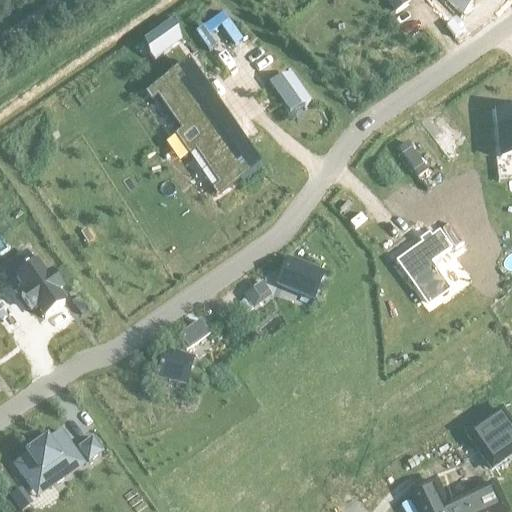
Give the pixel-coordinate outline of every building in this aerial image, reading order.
[(405,0),(388,0),(396,11),(407,3),(405,0)] [(447,0),(464,16),(479,0),(447,0)] [(175,21),(145,41),(151,58),(156,62),(172,51),(170,46),(181,38),(175,21)] [(187,66),(167,80),(168,81),(169,80),(172,83),(149,99),(151,103),(157,99),(181,133),(176,138),(176,139),(177,138),(190,155),(189,156),(189,157),(195,153),(219,188),(214,192),(216,196),(239,179),(242,182),(240,184),(241,185),(261,171),(233,131),(232,132),(232,133),(230,135),(211,107),(213,106),(214,106),(215,106),(187,66)] [(288,78),(271,84),(292,114),(308,108),(312,103),(301,87),(296,89),(288,78)] [(511,115),(497,117),(501,161),(511,159),(511,115)] [(429,242),(397,266),(398,267),(400,265),(428,304),(447,291),(448,294),(450,292),(431,266),(451,252),(440,235),(431,241),(429,239),(428,240),(429,242)] [(26,253),(9,265),(17,276),(15,277),(25,292),(19,296),(30,312),(36,308),(44,320),(64,306),(56,294),(62,290),(51,274),(45,278),(35,263),(34,264),(26,253)] [(287,261),(277,286),(314,301),(324,276),(287,261)] [(262,284),(252,291),(259,301),(269,294),(262,284)] [(197,325),(178,339),(187,352),(207,338),(197,325)] [(164,354),(157,379),(186,386),(193,361),(164,354)] [(511,422),(502,408),(466,434),(492,470),(511,456),(511,422)] [(396,409),(355,438),(356,439),(358,438),(376,464),(375,465),(376,467),(396,452),(403,462),(430,443),(423,433),(415,439),(395,411),(397,410),(396,409)] [(14,466),(29,488),(46,476),(54,487),(84,466),(61,433),(47,443),(47,442),(46,443),(47,443),(28,456),(27,456),(28,457),(14,466)] [(93,438),(78,448),(88,463),(103,452),(93,438)] [(221,470),(202,483),(213,499),(232,486),(221,470)] [(434,484),(413,494),(421,511),(505,511),(493,487),(446,509),(434,484)] [(16,495),(11,498),(21,511),(24,511),(27,510),(16,495)] [(252,511),(247,500),(229,511),(252,511)]
